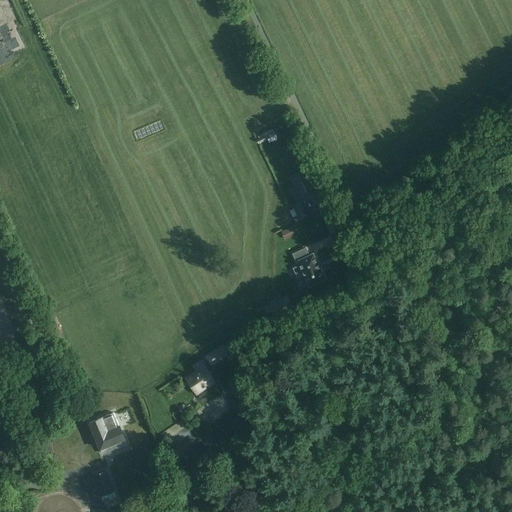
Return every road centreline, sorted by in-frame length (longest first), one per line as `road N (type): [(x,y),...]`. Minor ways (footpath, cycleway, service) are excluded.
road 1 (track): [(511,250),(407,265),(160,437),(146,511)]
road 2 (unclassified): [(407,265),(352,221),(246,0)]
road 3 (unclassified): [(13,511),(55,392),(47,350),(0,241)]
road 4 (track): [(511,412),(455,309),(407,265)]
